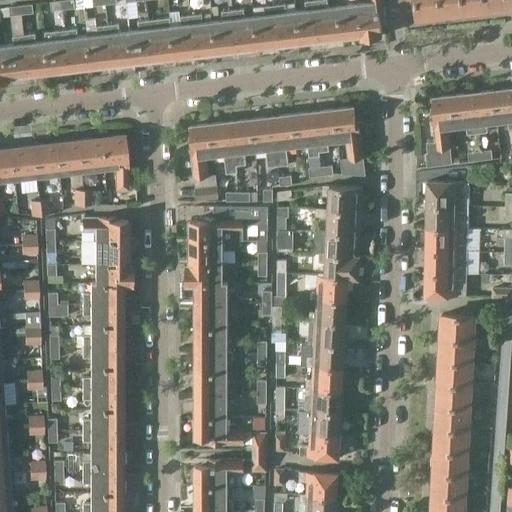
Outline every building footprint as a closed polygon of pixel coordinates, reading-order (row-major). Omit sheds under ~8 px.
[(42,11),(63,9),(61,0),(55,0),(41,2),(42,11)] [(74,0),(61,0),(63,9),(75,7),(74,0)] [(104,0),(105,4),(106,16),(119,15),(116,0),(104,0)] [(303,41),(324,39),(319,0),(314,0),(305,1),(306,8),(299,9),(303,41)] [(319,0),(324,39),(345,36),(341,4),(328,6),(327,0),(319,0)] [(381,24),(387,23),(384,0),(369,0),(370,1),(361,2),(365,38),(381,36),(380,32),(382,32),(381,24)] [(416,0),(418,18),(438,15),(439,18),(445,17),(445,15),(464,12),(462,0),(407,0),(408,1),(416,0)] [(507,0),(462,0),(464,12),(483,10),(483,13),(489,12),(489,10),(508,7),(507,0)] [(33,2),(20,4),(21,13),(34,12),(33,2)] [(362,38),(365,38),(361,2),(341,4),(345,36),(362,34),(362,38)] [(10,15),(21,13),(20,4),(9,5),(10,15)] [(261,46),(282,44),(277,4),(263,6),(264,13),(257,14),(261,46)] [(277,4),(282,44),(303,41),(299,9),(286,10),(285,4),(277,4)] [(235,9),(240,49),(261,46),(257,14),(244,15),(244,8),(235,9)] [(219,51),(240,49),(235,9),(221,11),(222,18),(215,19),(219,51)] [(174,56),(198,54),(193,14),(180,16),(180,10),(169,12),(170,17),(174,56)] [(193,14),(198,54),(219,51),(215,19),(202,20),(201,13),(193,14)] [(149,20),(154,59),(174,56),(170,17),(149,20)] [(132,61),(154,59),(149,20),(137,21),(138,28),(128,29),(132,61)] [(107,25),(112,64),(132,61),(128,29),(120,30),(119,23),(107,25)] [(91,66),(112,64),(107,25),(96,26),(97,33),(87,34),(91,66)] [(70,69),(91,66),(87,34),(77,35),(76,28),(65,30),(70,69)] [(45,39),(49,71),(70,69),(65,30),(44,32),(45,39)] [(29,74),(49,71),(45,39),(36,40),(35,33),(24,34),(29,74)] [(9,76),(29,74),(24,34),(13,36),(14,43),(5,44),(9,76)] [(0,81),(9,80),(9,76),(5,44),(0,44),(0,81)] [(511,128),(511,88),(494,90),(497,122),(508,120),(509,128),(511,128)] [(486,123),(497,122),(494,90),(473,93),(477,132),(487,131),(486,123)] [(473,93),(452,95),(456,126),(466,125),(467,133),(477,132),(473,93)] [(432,109),(433,124),(435,139),(427,141),(428,153),(427,153),(428,165),(452,163),(448,127),(456,126),(452,95),(433,97),(434,109),(432,109)] [(336,109),(339,139),(346,139),(348,158),(341,159),(343,172),(364,173),(358,118),(355,118),(354,107),(336,109)] [(336,109),(315,111),(319,150),(328,149),(327,141),(339,139),(336,109)] [(320,156),(319,150),(315,111),(294,114),(297,145),(307,144),(308,157),(320,156)] [(294,114),(273,116),(278,164),(288,163),(286,146),(297,145),(294,114)] [(268,165),(278,164),(273,116),(252,119),(255,150),(266,148),(268,165)] [(244,151),(255,150),(252,119),(231,121),(236,164),(246,163),(244,151)] [(231,121),(210,123),(214,154),(224,153),(226,172),(237,171),(236,164),(231,121)] [(191,152),(195,177),(210,174),(207,155),(214,154),(210,123),(191,126),(192,137),(190,137),(191,148),(191,152)] [(127,168),(123,134),(101,137),(105,169),(114,168),(115,187),(126,187),(126,168),(127,168)] [(83,172),(105,169),(101,137),(78,139),(83,172)] [(60,175),(83,172),(78,139),(56,142),(60,175)] [(38,178),(60,175),(56,142),(34,145),(38,178)] [(15,180),(38,178),(34,145),(11,147),(15,180)] [(0,182),(15,180),(11,147),(0,148),(0,182)] [(492,149),(480,150),(480,159),(493,157),(492,149)] [(480,159),(480,150),(469,152),(470,160),(480,159)] [(494,163),(468,166),(468,178),(494,178),(494,163)] [(280,175),(278,164),(268,165),(268,182),(271,182),(272,186),(281,185),(280,175)] [(334,164),(321,166),(321,175),(335,173),(334,164)] [(321,175),(321,166),(309,167),(310,176),(321,175)] [(216,173),(210,174),(195,177),(196,188),(198,200),(219,197),(216,173)] [(280,175),(281,185),(293,183),(292,174),(280,175)] [(427,181),(427,206),(469,206),(469,180),(427,181)] [(328,194),(327,208),(362,209),(363,187),(323,184),(322,194),(328,194)] [(264,191),(258,191),(258,200),(273,200),(273,188),(264,188),(264,191)] [(93,189),(75,189),(74,204),(93,204),(93,189)] [(292,189),(278,190),(278,200),(293,198),(292,189)] [(226,200),(239,200),(239,191),(226,191),(226,200)] [(239,200),(258,200),(258,191),(239,191),(239,200)] [(49,197),(30,200),(31,215),(50,212),(49,197)] [(244,217),(244,223),(267,223),(267,206),(214,206),(214,217),(244,217)] [(427,206),(426,227),(468,228),(469,206),(427,206)] [(326,218),(326,230),(361,231),(362,209),(327,208),(315,208),(315,217),(326,218)] [(94,239),(127,240),(127,220),(116,220),(116,217),(83,216),(83,231),(94,231),(94,239)] [(278,216),(278,229),(286,228),(286,216),(278,216)] [(44,218),(45,228),(54,228),(54,217),(44,218)] [(203,217),(203,219),(191,220),(191,239),(223,239),(243,239),(244,223),(244,217),(214,217),(203,217)] [(426,227),(426,250),(468,251),(468,228),(426,227)] [(45,228),(45,239),(54,239),(54,228),(45,228)] [(286,242),(286,228),(278,229),(278,242),(286,242)] [(503,246),(503,251),(511,251),(511,228),(503,228),(503,236),(497,236),(497,246),(503,246)] [(359,254),(361,231),(326,230),(320,229),(320,239),(325,239),(324,252),(359,254)] [(21,234),(21,243),(37,242),(36,233),(21,234)] [(55,251),(54,239),(45,239),(46,252),(55,251)] [(127,240),(94,239),(94,261),(127,261),(127,240)] [(191,239),(191,263),(222,263),(223,239),(191,239)] [(37,253),(37,242),(21,243),(22,253),(37,253)] [(426,250),(426,273),(468,273),(468,251),(426,250)] [(259,251),(259,262),(268,262),(268,251),(259,251)] [(511,251),(503,251),(503,264),(511,264),(511,251)] [(324,262),(323,275),(349,276),(349,278),(359,278),(361,254),(359,254),(324,252),(319,252),(319,262),(324,262)] [(278,259),(278,272),(287,272),(287,259),(278,259)] [(127,261),(94,261),(94,281),(122,281),(122,283),(131,283),(131,264),(127,264),(127,261)] [(268,274),(268,262),(259,262),(259,274),(268,274)] [(55,263),(46,263),(47,275),(56,275),(55,263)] [(222,263),(191,263),(191,264),(187,264),(187,283),(197,283),(197,285),(227,285),(227,280),(222,280),(222,263)] [(287,296),(287,272),(278,272),(278,296),(285,296),(287,296)] [(425,295),(434,295),(468,295),(468,273),(426,273),(425,295)] [(511,273),(506,273),(489,273),(489,285),(511,284),(511,273)] [(311,298),(314,298),(348,300),(349,278),(349,276),(323,275),(316,274),(315,288),(311,288),(311,298)] [(23,280),(23,289),(39,288),(38,279),(23,280)] [(122,281),(94,281),(89,281),(89,292),(82,292),(82,303),(122,303),(122,283),(122,281)] [(247,302),(272,302),(272,282),(263,282),(263,298),(259,298),(259,295),(239,295),(239,302),(247,302)] [(197,285),(197,308),(227,308),(227,285),(197,285)] [(492,296),(511,297),(511,288),(492,287),(492,296)] [(39,299),(39,288),(23,289),(24,299),(39,299)] [(48,303),(57,303),(56,291),(48,292),(48,303)] [(303,297),(287,296),(285,296),(284,305),(302,306),(303,297)] [(313,321),(347,322),(348,300),(314,298),(314,311),(310,310),(309,320),(313,321)] [(259,306),(263,306),(263,314),(273,314),(273,305),(272,305),(272,302),(247,302),(247,310),(259,310),(259,306)] [(67,303),(57,303),(48,303),(48,315),(68,315),(67,303)] [(122,303),(82,303),(82,314),(89,314),(89,324),(122,325),(122,303)] [(273,318),(282,318),(282,305),(273,305),(273,314),(273,318)] [(197,308),(197,331),(227,331),(227,308),(197,308)] [(25,311),(26,335),(40,335),(39,311),(25,311)] [(474,315),(442,313),(441,334),(439,334),(438,340),(441,341),(440,360),(472,361),(474,315)] [(273,341),(278,341),(287,341),(287,331),(282,331),(282,318),(273,318),(273,341)] [(308,342),(312,342),(345,344),(347,322),(313,321),(312,333),(309,333),(308,342)] [(122,345),(122,325),(89,324),(89,334),(82,334),(82,345),(122,345)] [(257,326),(258,353),(268,353),(268,326),(257,326)] [(197,331),(197,353),(227,353),(227,331),(197,331)] [(49,345),(58,345),(58,334),(49,334),(49,345)] [(511,334),(504,334),(503,345),(511,346),(511,338),(511,334)] [(40,335),(26,335),(26,344),(40,344),(40,335)] [(278,364),(287,364),(287,341),(278,341),(278,364)] [(344,366),(345,344),(312,342),(311,355),(307,355),(307,365),(310,365),(344,366)] [(59,357),(58,345),(49,345),(50,358),(59,357)] [(122,345),(82,345),(82,356),(89,356),(89,366),(122,367),(122,345)] [(511,346),(503,345),(502,357),(511,358),(511,346)] [(197,353),(196,376),(227,376),(227,353),(197,353)] [(268,353),(258,353),(258,365),(268,365),(268,353)] [(502,357),(501,369),(510,369),(511,358),(502,357)] [(439,379),(436,379),(436,385),(438,385),(437,404),(470,406),(472,361),(440,360),(439,379)] [(287,364),(278,364),(278,377),(287,377),(287,364)] [(306,386),(309,387),(343,388),(344,366),(310,365),(310,378),(306,377),(306,386)] [(82,388),(122,388),(122,367),(89,366),(89,377),(82,377),(82,388)] [(26,370),(27,381),(42,380),(42,369),(26,370)] [(510,369),(501,369),(500,381),(509,381),(510,369)] [(51,387),(60,386),(59,376),(50,376),(51,387)] [(227,391),(227,376),(196,376),(196,399),(232,399),(232,391),(227,391)] [(258,380),(258,391),(267,391),(267,379),(258,380)] [(42,380),(27,381),(27,389),(42,389),(42,380)] [(500,381),(500,392),(508,393),(509,381),(500,381)] [(1,383),(0,382),(0,405),(9,405),(9,394),(2,394),(1,383)] [(60,399),(60,386),(51,387),(51,400),(60,399)] [(276,409),(286,409),(286,386),(276,386),(276,409)] [(342,411),(343,388),(309,387),(309,400),(305,400),(304,409),(342,411)] [(122,388),(82,388),(82,399),(89,399),(89,409),(122,409),(122,388)] [(267,391),(258,391),(258,403),(267,403),(267,391)] [(499,404),(508,405),(508,393),(500,392),(499,404)] [(196,399),(196,422),(227,422),(227,406),(232,406),(232,399),(196,399)] [(434,424),(434,429),(436,429),(435,449),(468,451),(470,406),(437,404),(437,424),(434,424)] [(499,404),(498,416),(507,416),(508,405),(499,404)] [(0,405),(0,428),(5,428),(4,413),(10,412),(9,405),(0,405)] [(122,409),(89,409),(89,419),(82,419),(82,430),(122,430),(122,409)] [(286,422),(286,409),(276,409),(276,422),(286,422)] [(303,432),(307,432),(341,433),(342,411),(304,409),(303,422),(303,432)] [(28,415),(28,424),(43,424),(43,414),(28,415)] [(497,427),(506,428),(507,416),(498,416),(497,427)] [(47,418),(48,429),(57,429),(56,418),(47,418)] [(204,436),(204,442),(243,442),(243,428),(227,428),(227,422),(196,422),(196,436),(204,436)] [(43,424),(28,424),(28,434),(44,434),(43,424)] [(497,427),(496,439),(505,440),(506,428),(497,427)] [(57,442),(57,429),(48,429),(48,442),(57,442)] [(89,451),(122,451),(122,430),(82,430),(82,441),(89,441),(89,451)] [(253,431),(253,456),(265,459),(265,431),(253,431)] [(341,433),(307,432),(306,445),(300,445),(300,455),(340,457),(341,433)] [(276,433),(276,450),(286,450),(286,433),(276,433)] [(505,440),(496,439),(496,451),(504,451),(505,440)] [(432,469),(432,474),(434,475),(433,494),(466,495),(468,451),(435,449),(434,469),(432,469)] [(7,451),(0,451),(0,473),(8,473),(7,451)] [(122,451),(89,451),(89,461),(82,461),(82,472),(121,472),(122,451)] [(496,451),(495,463),(504,463),(504,451),(496,451)] [(265,459),(253,456),(253,469),(265,469),(265,459)] [(197,484),(227,484),(241,484),(242,472),(243,472),(244,458),(204,458),(204,464),(197,464),(197,484)] [(29,469),(45,469),(44,460),(29,460),(29,469)] [(54,471),(63,471),(63,460),(54,460),(54,471)] [(504,463),(495,463),(494,474),(503,475),(504,463)] [(285,484),(286,468),(276,467),(275,483),(285,484)] [(45,479),(45,469),(29,469),(30,480),(45,479)] [(63,483),(63,471),(54,471),(54,484),(63,483)] [(304,493),(338,494),(339,473),(300,471),(299,480),(305,480),(304,493)] [(121,472),(82,472),(82,483),(89,483),(89,493),(121,493),(121,472)] [(0,473),(0,496),(10,496),(8,473),(0,473)] [(494,474),(493,486),(502,487),(503,475),(494,474)] [(197,484),(197,505),(233,506),(233,499),(227,499),(227,484),(197,484)] [(502,487),(493,486),(492,498),(501,498),(502,487)] [(121,511),(121,493),(89,493),(89,503),(82,503),(81,511),(121,511)] [(303,511),(337,511),(338,494),(304,493),(300,493),(300,502),(304,502),(303,511)] [(433,494),(432,511),(464,511),(466,495),(433,494)] [(11,511),(10,496),(0,496),(0,511),(11,511)] [(256,498),(256,509),(265,510),(265,498),(256,498)] [(492,498),(492,509),(500,510),(501,498),(492,498)] [(275,501),(274,511),(284,511),(284,501),(275,501)] [(55,511),(64,511),(64,502),(55,502),(55,511)]
